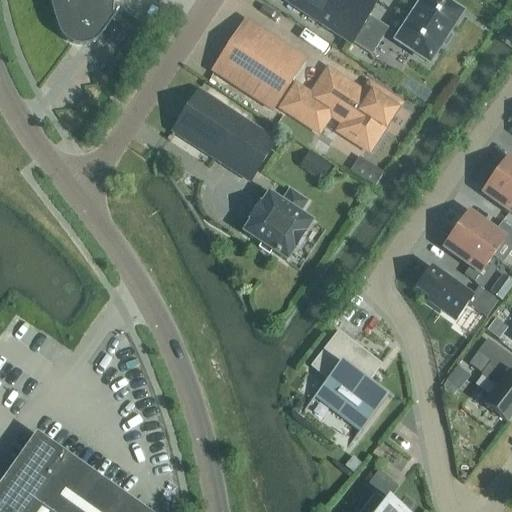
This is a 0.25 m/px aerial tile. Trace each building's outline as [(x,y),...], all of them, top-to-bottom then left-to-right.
[(111,15),(112,0),(48,0),(51,10),(58,33),(60,37),(63,40),(66,43),(70,45),(74,47),(78,48),(82,48),(87,47),(91,46),(95,43),(97,42),(98,40),(100,39),(118,13),(117,13),(113,15),(111,15)] [(368,17),(378,0),(283,0),(350,43),(351,43),(371,56),(388,30),(368,17)] [(428,64),(460,15),(437,0),(424,0),(417,11),(412,8),(402,22),(407,26),(396,43),(428,64)] [(272,112),(305,61),(245,22),(212,72),(272,112)] [(397,106),(369,87),(363,96),(328,73),(311,99),(296,89),(283,109),(320,134),(332,117),(344,125),(339,132),(368,151),(397,106)] [(276,143),(199,93),(172,133),(249,183),(276,143)] [(309,154),(300,167),(322,182),(330,168),(309,154)] [(362,156),(353,171),(379,185),(387,171),(362,156)] [(511,162),(507,159),(504,164),(503,164),(497,172),(497,173),(494,177),(496,179),(496,178),(511,188),(511,162)] [(511,215),(511,188),(496,178),(496,179),(484,196),(511,215)] [(282,204),(268,195),(261,207),(259,206),(249,222),(250,223),(243,234),(286,262),(312,224),(298,215),(306,203),(289,192),(282,204)] [(464,218),(458,227),(455,232),(457,233),(492,257),(505,240),(468,214),(464,219),(464,218)] [(480,275),(492,257),(457,233),(445,250),(470,268),(464,276),(474,283),(480,275)] [(431,300),(429,303),(455,322),(467,306),(486,319),(497,303),(478,289),(470,300),(430,271),(417,290),(431,300)] [(511,283),(503,278),(490,295),(500,303),(511,286),(511,283)] [(507,329),(494,320),(486,331),(498,341),(507,329)] [(360,379),(374,362),(338,334),(338,333),(338,332),(310,368),(312,368),(328,380),(302,413),(303,414),(315,399),(359,433),(347,448),(348,449),(386,399),(360,379)] [(479,352),(468,366),(480,375),(497,388),(483,405),(507,423),(511,416),(511,374),(511,373),(511,358),(488,340),(479,352)] [(145,511),(42,439),(0,498),(0,511),(145,511)] [(352,476),(362,463),(354,456),(343,468),(352,476)] [(390,486),(377,476),(379,473),(378,472),(347,511),(402,511),(388,501),(385,505),(379,501),(381,497),(390,486)]
